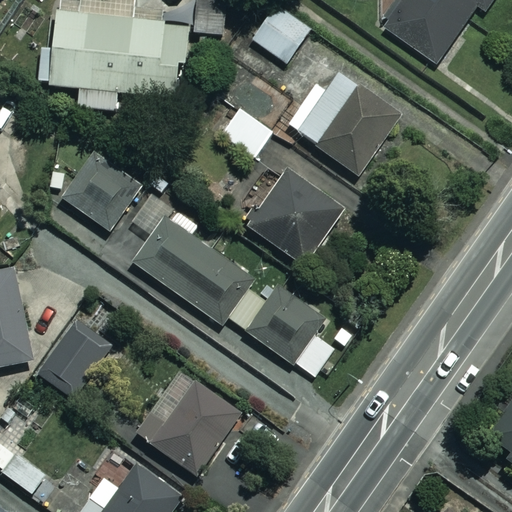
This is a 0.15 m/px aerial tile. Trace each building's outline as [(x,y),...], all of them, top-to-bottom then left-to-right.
[(40,82),(51,83),(50,90),(81,93),(80,108),(117,112),(119,94),(180,101),(188,28),(143,23),(145,0),(82,0),(81,10),(59,8),(54,51),(44,50),(40,82)] [(229,0),(198,0),(196,34),(226,37),(229,0)] [(493,0),(407,0),(388,25),(442,66),(493,0)] [(308,31),(276,6),(251,39),(284,64),(308,31)] [(401,118),(342,75),(328,94),(311,82),(283,121),(358,177),(401,118)] [(274,135),(242,111),(224,135),(256,159),(274,135)] [(142,186),(96,154),(64,201),(110,232),(142,186)] [(344,211),(292,173),(251,229),(303,268),(344,211)] [(228,319),(248,289),(255,280),(194,237),(202,226),(154,192),(132,223),(152,237),(133,264),(222,327),(228,319)] [(0,369),(33,363),(14,270),(0,273),(0,369)] [(248,289),(228,319),(315,381),(336,351),(317,337),(328,321),(281,288),(270,304),(248,289)] [(106,355),(73,331),(40,374),(73,399),(106,355)] [(242,415),(180,372),(137,435),(199,478),(242,415)] [(511,392),(484,435),(511,453),(511,455),(500,473),(511,481),(511,392)] [(18,443),(1,431),(0,432),(0,471),(34,496),(47,477),(12,452),(18,443)] [(172,511),(183,499),(139,465),(119,491),(108,483),(85,511),(172,511)]
